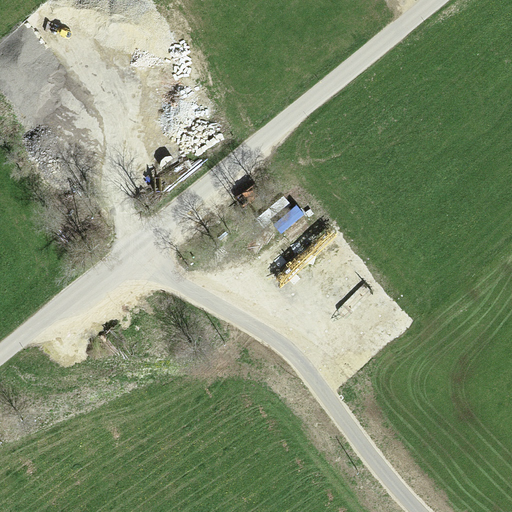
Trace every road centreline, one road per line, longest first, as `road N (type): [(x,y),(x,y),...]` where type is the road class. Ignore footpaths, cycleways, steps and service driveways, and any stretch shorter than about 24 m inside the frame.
road 1 (unclassified): [(441,0),(126,255)]
road 2 (unclassified): [(420,511),(271,336),(126,255)]
road 3 (unclassified): [(126,255),(0,358)]
